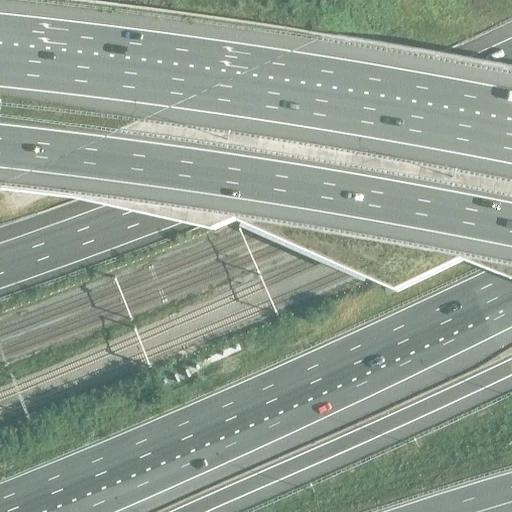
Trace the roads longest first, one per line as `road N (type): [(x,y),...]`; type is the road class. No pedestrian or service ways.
road 1 (motorway): [(5,511),(511,288)]
road 2 (motorway): [(511,62),(319,150),(0,267)]
road 3 (motorway): [(0,147),(218,171),(511,227)]
road 4 (motorway): [(511,145),(205,90),(0,64)]
road 5 (motorway): [(192,511),(511,365)]
